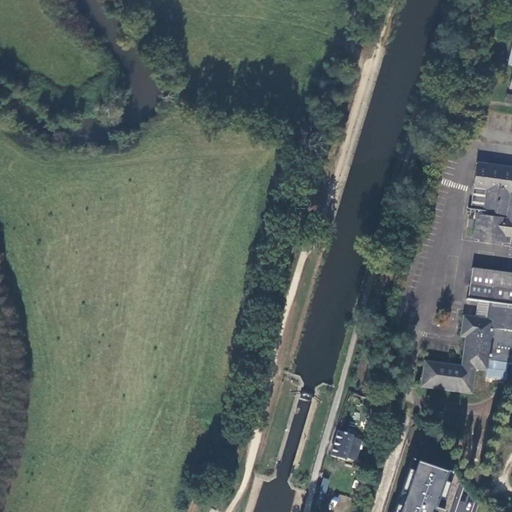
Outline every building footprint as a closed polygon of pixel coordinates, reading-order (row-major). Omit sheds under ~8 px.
[(511,166),(477,162),(470,208),(482,210),(482,213),(477,212),(473,237),(504,242),(505,235),(511,236),(511,166)] [(489,303),(487,320),(475,319),(464,317),(461,336),(466,337),(462,367),(426,362),(422,387),(471,394),(475,369),(487,371),(486,378),(506,380),(508,364),(511,364),(511,274),(472,269),(468,300),(477,302),(489,303)] [(489,303),(477,302),(475,319),(487,320),(489,303)] [(354,436),(340,432),(333,456),(346,459),(348,457),(357,461),(363,442),(354,438),(354,436)] [(414,458),(395,511),(446,511),(447,511),(437,507),(441,499),(445,500),(455,472),(449,470),(449,472),(414,458)] [(322,478),(319,492),(326,494),(329,479),(322,478)]
